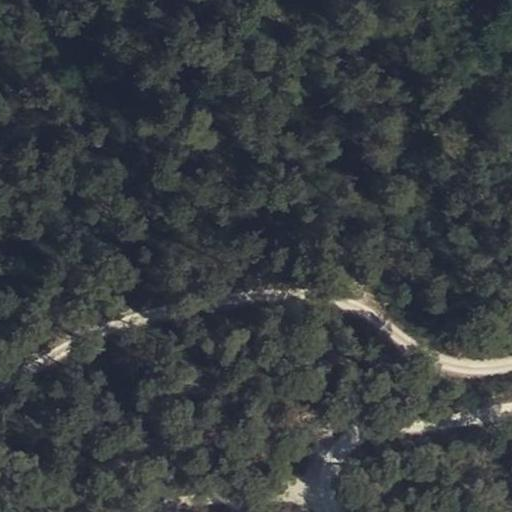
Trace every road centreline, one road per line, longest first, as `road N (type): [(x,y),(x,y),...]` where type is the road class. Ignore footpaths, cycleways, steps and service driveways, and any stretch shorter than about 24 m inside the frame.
road 1 (track): [(511,363),(480,368),(440,358),(323,293),(119,326),(19,386),(0,388)]
road 2 (track): [(333,511),(336,465),(366,439),(511,414)]
